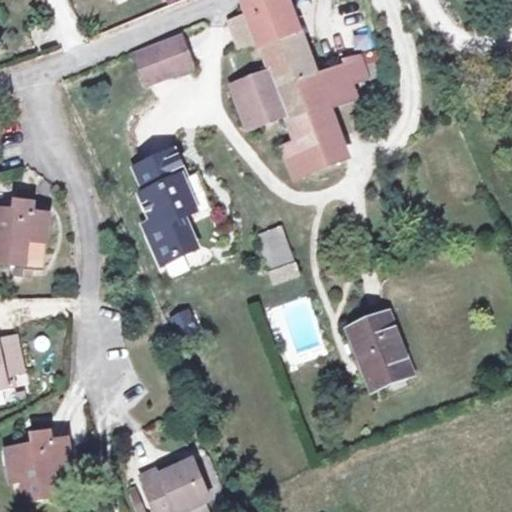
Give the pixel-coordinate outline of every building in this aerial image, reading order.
[(286,0),(242,0),(247,11),(255,33),(268,67),(231,81),(247,124),(286,111),(326,102),(310,61),(286,0)] [(247,11),(226,19),(235,41),(255,33),(247,11)] [(179,36),(130,56),(143,84),(190,64),(179,36)] [(365,38),(310,61),(326,102),(353,89),(348,74),(376,63),(365,38)] [(326,102),(286,111),(295,136),(288,138),(298,168),(343,151),(332,127),(335,126),(326,102)] [(175,151),(139,166),(149,192),(141,194),(154,227),(147,230),(161,263),(197,248),(185,216),(194,212),(180,179),(186,177),(175,151)] [(2,213),(0,212),(0,270),(26,272),(27,246),(45,247),(47,218),(31,217),(31,208),(14,206),(13,216),(2,215),(2,213)] [(268,285),(296,279),(285,225),(257,231),(268,285)] [(170,320),(177,340),(202,332),(195,312),(170,320)] [(395,317),(356,334),(382,396),(421,379),(395,317)] [(16,333),(0,336),(0,344),(18,340),(16,333)] [(0,344),(0,387),(10,386),(8,373),(16,371),(25,370),(18,340),(0,344)] [(19,384),(16,371),(8,373),(10,386),(19,384)] [(26,445),(10,448),(18,486),(33,483),(36,498),(65,492),(60,467),(75,463),(68,436),(53,438),(51,431),(34,434),(36,446),(27,447),(26,445)] [(138,465),(142,474),(179,459),(175,450),(138,465)] [(179,459),(142,474),(154,503),(171,496),(176,507),(203,496),(209,493),(193,453),(179,459)] [(171,496),(154,503),(158,511),(162,511),(176,507),(171,496)] [(203,496),(176,507),(177,511),(202,511),(208,509),(203,496)]
